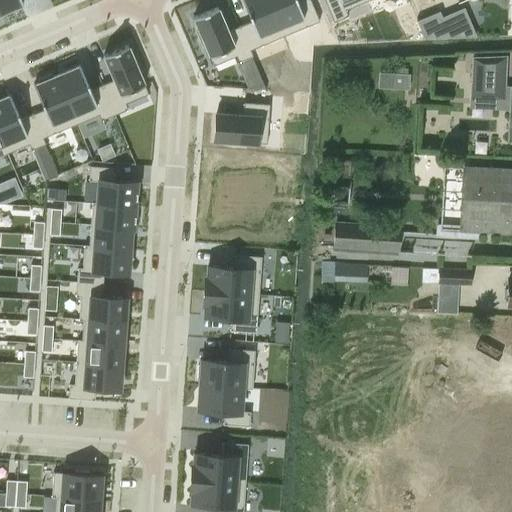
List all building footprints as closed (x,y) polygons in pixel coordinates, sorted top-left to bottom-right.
[(0,0),(0,13),(4,12),(5,14),(18,8),(17,6),(23,4),(20,0),(0,0)] [(242,0),(251,21),(239,26),(249,50),(262,44),(259,35),(280,26),(269,0),(242,0)] [(296,0),(269,0),(280,26),(302,17),(306,26),(319,20),(310,0),(300,0),(297,1),(296,0)] [(325,0),(332,15),(345,9),(341,0),(325,0)] [(217,6),(193,16),(209,56),(232,46),(236,55),(249,50),(239,26),(227,31),(217,6)] [(438,11),(416,21),(423,37),(449,36),(441,18),(438,11)] [(113,80),(102,85),(114,114),(127,109),(125,103),(147,93),(138,71),(140,70),(135,57),(132,58),(127,45),(103,55),(113,80)] [(472,58),(470,97),(508,99),(506,139),(511,138),(511,85),(509,85),(509,88),(503,88),(504,57),(472,58)] [(79,65),(56,75),(77,123),(83,137),(105,127),(102,120),(114,114),(102,85),(90,90),(79,65)] [(378,72),(378,87),(409,89),(409,73),(378,72)] [(44,109),(32,114),(42,138),(77,123),(56,75),(52,77),(51,74),(37,80),(38,82),(33,84),(44,109)] [(9,94),(0,98),(0,136),(7,153),(28,144),(31,149),(45,144),(42,138),(32,114),(20,119),(9,94)] [(216,113),(214,139),(257,142),(258,117),(268,118),(269,104),(243,102),(242,115),(216,113)] [(109,144),(97,149),(102,160),(114,155),(109,144)] [(89,166),(88,180),(98,181),(96,202),(96,203),(134,206),(136,182),(114,180),(115,168),(89,166)] [(511,169),(464,167),(461,231),(511,233),(511,169)] [(65,189),(46,187),(45,198),(64,200),(65,189)] [(92,202),(90,224),(131,227),(130,228),(133,228),(134,206),(96,203),(96,202),(92,202)] [(51,208),(50,221),(60,222),(61,209),(51,208)] [(321,220),(319,245),(397,251),(399,226),(321,220)] [(33,221),(32,234),(43,235),(44,222),(33,221)] [(50,221),(49,234),(59,235),(60,222),(50,221)] [(89,245),(88,246),(129,249),(130,228),(131,227),(90,224),(89,245)] [(32,234),(32,247),(42,248),(43,235),(32,234)] [(77,267),(76,282),(102,284),(103,271),(127,272),(129,249),(88,246),(89,245),(84,244),(82,268),(77,267)] [(205,276),(204,290),(258,294),(261,256),(235,255),(234,267),(207,265),(206,276),(205,276)] [(343,269),(343,281),(365,282),(366,263),(344,263),(344,269),(343,269)] [(30,264),(29,278),(40,278),(41,265),(30,264)] [(427,268),(427,282),(437,283),(438,269),(427,268)] [(438,269),(437,283),(470,284),(470,270),(438,269)] [(29,278),(29,290),(39,291),(40,278),(29,278)] [(504,295),(503,305),(511,305),(511,278),(505,278),(504,295)] [(76,282),(75,296),(80,296),(78,320),(83,320),(83,319),(124,322),(125,298),(101,296),(102,284),(76,282)] [(45,286),(45,294),(55,294),(55,286),(45,286)] [(204,290),(203,305),(204,305),(204,315),(230,317),(230,330),(255,332),(258,294),(204,290)] [(438,292),(438,307),(469,307),(468,291),(438,292)] [(27,308),(26,321),(37,321),(38,308),(27,308)] [(82,340),(82,341),(122,343),(124,322),(83,319),(83,320),(82,340)] [(26,321),(26,333),(36,334),(37,321),(26,321)] [(43,325),(42,338),(52,338),(53,326),(43,325)] [(42,338),(41,351),(51,352),(52,338),(42,338)] [(77,339),(75,362),(121,365),(122,343),(82,341),(82,340),(77,339)] [(198,365),(197,379),(199,379),(199,384),(242,387),(242,388),(251,389),(254,350),(228,348),(227,361),(201,359),(200,365),(198,365)] [(24,351),(23,364),(34,364),(34,351),(24,351)] [(69,384),(68,398),(94,400),(95,387),(119,389),(121,365),(75,362),(75,370),(74,384),(69,384)] [(23,364),(22,377),(33,377),(34,364),(23,364)] [(199,384),(197,409),(224,411),(223,424),(249,426),(250,411),(240,411),(242,388),(242,387),(199,384)] [(191,464),(190,478),(244,482),(247,444),(221,442),(220,455),(194,453),(193,464),(191,464)] [(511,511),(511,500),(420,468),(404,511),(511,511)] [(53,472),(51,497),(56,497),(56,496),(99,499),(101,475),(89,474),(89,472),(74,471),(74,473),(53,472)] [(190,478),(189,492),(191,492),(190,503),(217,505),(216,511),(242,511),(244,482),(190,478)] [(6,480),(5,493),(15,494),(16,480),(6,480)] [(16,480),(15,494),(25,494),(26,481),(16,480)] [(5,493),(4,506),(14,507),(15,494),(5,493)] [(15,494),(14,507),(24,507),(25,494),(15,494)] [(54,511),(97,511),(99,499),(56,496),(56,497),(54,511)]
